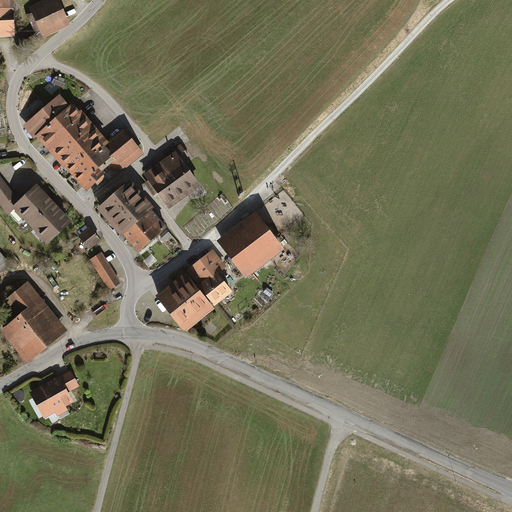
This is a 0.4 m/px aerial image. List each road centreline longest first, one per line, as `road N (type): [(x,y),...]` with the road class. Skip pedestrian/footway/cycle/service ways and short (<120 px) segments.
road 1 (unclassified): [(131,333),(177,339),(511,490)]
road 2 (unclassified): [(101,0),(23,70),(12,110),(32,154),(116,242),(131,271),(131,333)]
road 3 (track): [(96,511),(133,370),(131,333)]
road 4 (unclassified): [(0,385),(78,342),(131,333)]
